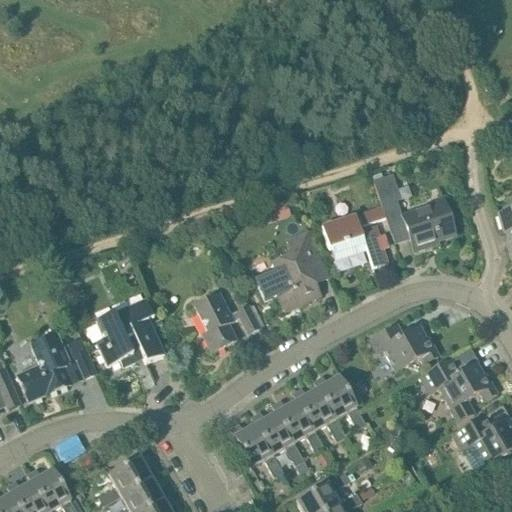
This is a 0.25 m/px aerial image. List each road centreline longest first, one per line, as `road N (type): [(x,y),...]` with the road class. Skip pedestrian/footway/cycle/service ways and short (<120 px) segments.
road 1 (unclassified): [(0,276),(476,123)]
road 2 (residential): [(178,425),(212,410),(308,340),(400,296),(436,289),(481,302)]
road 3 (unclassified): [(481,302),(495,255),(475,201),(476,123)]
road 4 (residential): [(0,456),(65,426),(178,425)]
road 5 (track): [(476,123),(473,90),(416,0)]
